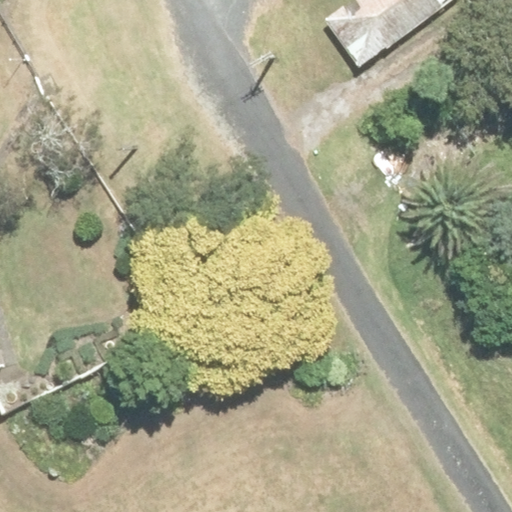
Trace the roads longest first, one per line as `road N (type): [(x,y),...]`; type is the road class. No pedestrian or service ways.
road 1 (residential): [(488,511),(311,230)]
road 2 (unknown): [(311,230),(169,0)]
